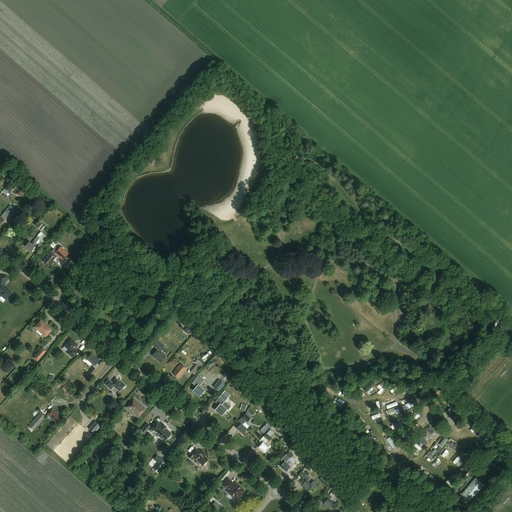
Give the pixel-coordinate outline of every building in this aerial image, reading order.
[(0,224),(4,220),(3,220),(9,213),(11,215),(16,210),(10,204),(5,210),(6,211),(0,217),(0,224)] [(42,231),(45,227),(40,223),(37,227),(42,231)] [(28,242),(24,246),(30,251),(34,247),(33,246),(36,243),(37,244),(40,241),(43,243),(48,237),(43,233),(39,237),(37,236),(33,241),(30,244),(28,242)] [(69,253),(61,246),(58,249),(54,253),(56,254),(62,260),(69,253)] [(49,266),(57,257),(55,255),(56,254),(54,253),(58,249),(56,247),(43,261),(44,262),(43,263),(47,266),(48,265),(49,266)] [(6,300),(13,292),(5,285),(7,276),(0,274),(0,295),(1,296),(0,297),(0,298),(4,302),(5,300),(6,300)] [(40,321),(35,327),(38,329),(36,331),(41,335),(42,333),(45,336),(50,330),(40,321)] [(68,341),(64,346),(70,351),(68,354),(72,357),(77,352),(74,349),(78,345),(73,341),(70,338),(68,341)] [(166,357),(165,356),(168,352),(163,348),(164,346),(157,340),(152,345),(157,349),(152,356),(160,363),(166,357)] [(42,347),(33,358),(37,361),(46,350),(42,347)] [(91,354),(87,359),(94,365),(99,360),(91,354)] [(203,364),(197,359),(194,362),(197,364),(190,371),(194,375),(203,364)] [(178,379),(186,368),(180,363),(174,370),(175,371),(173,373),(174,373),(173,375),(178,379)] [(93,367),(87,373),(90,376),(96,370),(93,367)] [(199,397),(205,390),(200,386),(202,382),(197,377),(192,383),(196,386),(192,390),(199,397)] [(112,382),(109,379),(104,384),(111,389),(113,386),(119,392),(123,388),(123,389),(126,386),(123,383),(122,384),(116,378),(112,382)] [(224,384),(219,379),(213,386),(218,391),(224,384)] [(218,405),(214,410),(221,415),(226,409),(221,405),(227,398),(222,394),(219,397),(215,402),(218,405)] [(138,417),(145,409),(133,399),(126,407),(138,417)] [(408,399),(402,402),(405,409),(411,406),(408,399)] [(57,423),(62,417),(53,410),(48,415),(57,423)] [(40,412),(28,426),(33,430),(45,417),(40,412)] [(246,423),(249,419),(244,414),(237,422),(239,424),(236,428),(242,434),(246,428),(242,424),(244,422),(246,423)] [(95,421),(88,428),(94,434),(101,426),(95,421)] [(158,422),(150,431),(156,436),(158,434),(165,440),(167,437),(168,438),(171,434),(166,429),(167,428),(163,424),(162,426),(158,422)] [(151,427),(147,423),(140,431),(144,435),(151,427)] [(261,443),(258,447),(264,452),(268,447),(264,443),(267,440),(269,441),(272,438),(270,436),(274,433),(270,430),(267,433),(266,433),(263,437),(259,441),(261,443)] [(419,439),(425,444),(428,441),(422,435),(419,439)] [(198,450),(195,447),(188,456),(192,459),(193,458),(197,461),(196,461),(196,462),(196,463),(197,463),(197,464),(198,464),(199,464),(199,463),(202,465),(208,459),(205,457),(205,453),(201,450),(198,450)] [(290,458),(293,454),(289,451),(281,460),(283,462),(280,466),(286,471),(290,466),(285,462),(288,459),(290,457),(290,458)] [(159,463),(154,469),(157,473),(166,462),(157,455),(154,459),(159,463)] [(433,463),(436,468),(442,464),(439,459),(433,463)] [(411,468),(414,471),(419,466),(416,463),(411,468)] [(304,481),(301,485),(307,490),(309,488),(312,491),(318,485),(313,481),(311,484),(308,481),(310,478),(306,475),(302,479),(304,481)] [(459,491),(471,500),(484,484),(476,477),(474,479),(471,476),(459,491)] [(228,479),(223,485),(227,489),(227,488),(229,490),(228,492),(237,499),(239,497),(240,496),(241,495),(241,494),(242,493),(244,491),(242,489),(242,488),(241,487),(240,487),(235,483),(234,485),(232,483),(228,479)] [(330,509),(334,504),(329,500),(332,497),(328,494),(324,499),(326,500),(323,504),(330,509)] [(211,505),(217,510),(221,506),(215,501),(211,505)]
